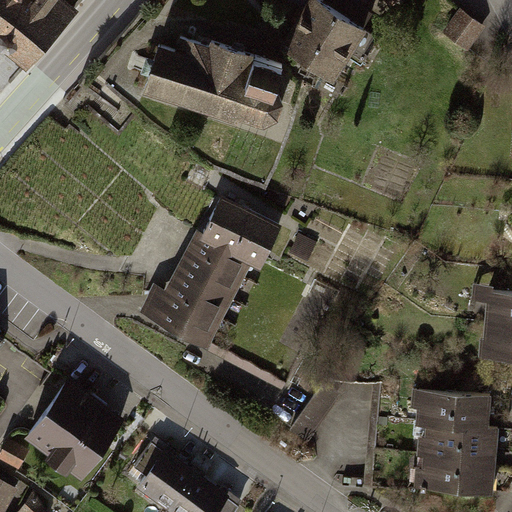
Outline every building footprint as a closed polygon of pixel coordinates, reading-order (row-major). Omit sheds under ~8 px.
[(0,0),(0,36),(30,60),(73,12),(60,0),(0,0)] [(310,0),(283,44),(313,64),(332,76),(357,36),(369,44),(375,34),(363,27),(371,13),(349,0),(310,0)] [(462,9),(446,32),(466,48),(483,24),(462,9)] [(275,86),(282,63),(212,40),(210,45),(181,35),(177,49),(160,44),(155,60),(148,58),(143,71),(150,73),(145,90),(237,120),(239,114),(264,123),(278,116),(282,100),(275,86)] [(205,233),(198,230),(166,288),(155,284),(142,312),(210,348),(252,263),(262,268),(282,226),(223,196),(205,233)] [(316,241),(300,234),(292,251),(308,258),(316,241)] [(511,292),(473,290),(472,306),(483,306),(479,358),(511,359),(511,292)] [(82,471),(125,413),(68,370),(25,428),(46,443),(43,447),(66,464),(69,461),(82,471)] [(344,395),(324,382),(290,434),(310,447),(344,395)] [(498,397),(419,391),(412,489),(491,494),(498,397)] [(9,435),(0,451),(0,454),(20,464),(29,445),(9,435)] [(146,467),(137,479),(182,511),(229,511),(239,500),(228,492),(230,490),(156,436),(138,460),(146,467)] [(0,511),(2,511),(16,488),(0,479),(0,511)]
